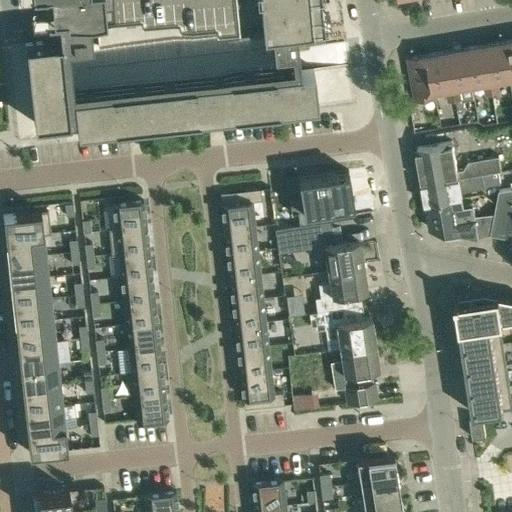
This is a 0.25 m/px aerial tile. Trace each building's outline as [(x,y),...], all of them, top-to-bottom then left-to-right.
[(237,28),(237,32),(238,32),(235,0),(44,0),(46,17),(58,16),(89,14),(103,13),(104,22),(140,18),(141,25),(178,21),(178,28),(215,24),(216,30),(237,28)] [(296,27),(322,25),(319,0),(259,0),(262,30),(271,30),(296,27)] [(296,27),(271,30),(273,50),(290,48),(292,62),(73,86),(68,42),(92,39),(89,14),(58,16),(59,23),(60,35),(25,39),(26,48),(34,120),(70,117),(68,103),(74,102),(77,128),(318,102),(314,67),(314,66),(300,67),(296,27)] [(511,38),(503,40),(510,77),(511,76),(511,38)] [(503,40),(484,43),(493,93),(500,92),(498,79),(510,77),(503,40)] [(493,93),(484,43),(465,47),(472,84),(482,82),(484,94),(493,93)] [(465,47),(446,50),(455,100),(463,98),(461,86),(472,84),(465,47)] [(448,101),(455,100),(446,50),(427,53),(435,96),(437,96),(436,90),(445,89),(448,101)] [(415,100),(435,96),(427,53),(408,56),(415,100)] [(452,141),(425,145),(415,147),(419,167),(456,160),(452,141)] [(457,170),(456,160),(419,167),(425,202),(462,196),(461,192),(501,186),(499,171),(501,170),(499,156),(469,160),(464,168),(457,170)] [(303,209),(297,210),(298,211),(299,224),(348,216),(346,204),(351,204),(354,203),(353,194),(349,170),(299,178),(298,178),(303,209)] [(492,234),(508,237),(510,230),(506,228),(511,200),(511,180),(511,181),(511,188),(500,189),(495,216),(492,234)] [(260,187),(250,189),(251,200),(261,199),(260,188),(261,188),(260,187)] [(241,201),(251,200),(250,189),(240,190),(241,201)] [(230,191),(231,202),(241,201),(240,190),(230,191)] [(220,192),(221,203),(231,202),(230,191),(220,192)] [(429,228),(442,230),(479,237),(492,234),(495,216),(476,220),(473,203),(463,205),(462,196),(425,202),(429,228)] [(112,203),(115,227),(115,228),(145,224),(143,199),(112,203)] [(221,203),(224,228),(254,225),(251,200),(241,201),(231,202),(221,203)] [(72,202),(64,203),(66,215),(73,214),(74,214),(72,202)] [(2,214),(5,236),(43,232),(43,233),(50,232),(48,209),(2,214)] [(89,218),(82,219),(81,219),(83,231),(91,230),(89,218)] [(148,248),(145,224),(115,228),(115,227),(108,227),(111,253),(118,252),(118,251),(148,248)] [(224,228),(226,252),(257,249),(254,225),(224,228)] [(326,269),(363,264),(359,238),(333,242),(331,228),(297,234),(299,249),(312,247),(314,259),(325,258),(326,269)] [(5,236),(7,258),(45,253),(43,233),(43,232),(5,236)] [(70,251),(78,250),(76,238),(68,239),(70,251)] [(85,255),(93,254),(92,242),(84,243),(85,255)] [(151,272),(148,248),(118,251),(118,252),(120,275),(151,272)] [(226,252),(229,276),(259,273),(257,249),(226,252)] [(78,250),(70,251),(71,263),(79,262),(78,250)] [(7,258),(10,279),(48,275),(45,253),(7,258)] [(87,267),(95,266),(93,254),(85,255),(87,267)] [(341,293),(359,291),(367,289),(363,264),(326,269),(328,281),(318,283),(320,296),(314,297),(317,310),(343,306),(341,293)] [(120,275),(123,299),(153,296),(151,272),(120,275)] [(262,296),(259,273),(229,276),(232,300),(262,296)] [(10,279),(12,301),(50,296),(48,275),(10,279)] [(75,294),(82,293),(81,281),(73,282),(75,294)] [(91,303),(99,302),(97,290),(90,291),(89,291),(91,303)] [(82,293),(75,294),(76,306),(83,305),(84,305),(82,293)] [(492,293),(477,295),(482,323),(500,320),(500,321),(503,321),(499,294),(492,293)] [(511,296),(499,294),(503,321),(511,319),(511,296)] [(477,295),(456,299),(460,326),(482,323),(477,295)] [(12,301),(14,322),(52,318),(50,296),(12,301)] [(156,320),(153,296),(123,299),(126,323),(156,320)] [(232,300),(234,324),(265,320),(262,296),(232,300)] [(92,315),(100,314),(99,302),(91,303),(92,315)] [(343,306),(317,310),(308,312),(311,325),(316,329),(325,328),(326,337),(337,336),(339,347),(375,342),(371,316),(346,320),(343,306)] [(17,344),(55,339),(52,318),(14,322),(17,344)] [(126,323),(128,347),(159,344),(156,320),(126,323)] [(265,320),(234,324),(237,347),(267,344),(265,320)] [(482,323),(460,326),(463,348),(503,341),(500,321),(500,320),(482,323)] [(78,325),(79,337),(87,336),(86,324),(78,325)] [(89,348),(87,336),(79,337),(81,349),(88,348),(89,348)] [(96,350),(104,350),(103,338),(95,338),(96,350)] [(17,344),(19,365),(57,361),(55,339),(17,344)] [(503,341),(463,348),(467,369),(507,363),(503,341)] [(375,342),(339,347),(340,359),(330,361),(332,374),(334,388),(345,386),(347,402),(376,397),(374,380),(372,381),(365,382),(363,370),(370,369),(379,367),(375,342)] [(161,367),(159,344),(128,347),(131,371),(161,367)] [(237,347),(239,371),(270,368),(267,344),(237,347)] [(97,362),(105,361),(104,350),(96,350),(97,362)] [(19,365),(21,386),(59,382),(57,361),(19,365)] [(507,363),(467,369),(470,390),(510,384),(507,363)] [(84,380),(92,379),(91,367),(90,367),(83,368),(84,380)] [(133,395),(164,391),(161,367),(131,371),(133,395)] [(242,396),(252,395),(262,394),(272,393),(273,393),(273,392),(270,368),(239,371),(242,396)] [(92,379),(84,380),(85,392),(93,391),(92,379)] [(21,386),(24,408),(62,404),(59,382),(21,386)] [(511,396),(510,384),(470,390),(473,413),(486,411),(503,408),(511,406),(511,396)] [(100,386),(101,398),(109,397),(108,385),(100,386)] [(167,416),(164,391),(133,395),(136,419),(167,416)] [(282,391),(273,392),(273,393),(272,393),(273,404),(284,403),(284,402),(283,402),(282,391)] [(273,404),(272,393),(262,394),(263,405),(273,404)] [(263,405),(262,394),(252,395),(253,406),(263,405)] [(253,406),(252,395),(242,396),(243,407),(253,406)] [(109,397),(101,398),(102,410),(103,410),(110,409),(109,397)] [(24,408),(26,429),(64,425),(62,404),(24,408)] [(503,408),(486,411),(487,416),(504,413),(503,408)] [(89,423),(97,422),(95,410),(87,411),(89,423)] [(472,437),(473,437),(486,435),(483,419),(470,416),(469,416),(472,437)] [(97,422),(89,423),(90,435),(98,434),(97,422)] [(64,425),(26,429),(29,452),(67,448),(64,425)] [(360,481),(397,477),(393,454),(356,458),(360,481)] [(320,486),(330,484),(329,473),(319,474),(320,486)] [(397,477),(360,481),(363,504),(400,500),(397,477)] [(252,482),(255,507),(285,504),(282,479),(252,482)] [(322,497),(332,496),(330,484),(320,486),(322,497)] [(314,488),(306,489),(307,501),(315,500),(314,488)] [(71,511),(69,489),(32,493),(33,511),(71,511)] [(144,494),(146,511),(177,511),(175,491),(144,494)] [(106,509),(105,497),(95,498),(96,510),(106,509)] [(402,511),(400,500),(363,504),(364,511),(402,511)]
